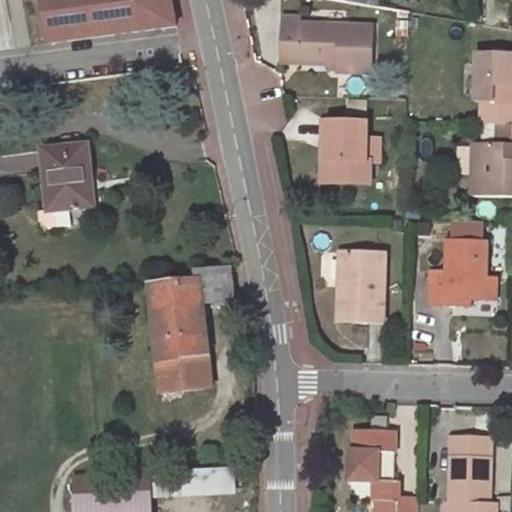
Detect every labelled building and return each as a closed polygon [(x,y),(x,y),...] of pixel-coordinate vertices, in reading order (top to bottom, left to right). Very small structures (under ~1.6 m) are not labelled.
[(42,0),(51,45),(164,29),(163,20),(175,18),(172,0),(42,0)] [(367,0),(368,7),(380,9),(381,0),(367,0)] [(175,18),(163,20),(164,29),(177,28),(175,18)] [(339,58),(339,68),(339,73),(372,73),(373,27),(300,25),(300,19),(285,19),(283,57),(329,58),(339,58)] [(482,101),(481,124),(497,125),(511,124),(511,56),(478,55),(476,101),(482,101)] [(329,67),(339,68),(339,58),(329,58),(329,67)] [(367,161),(368,139),(368,123),(325,122),(325,139),(328,139),(327,182),(370,183),(370,161),(367,161)] [(511,124),(497,125),(496,145),(475,144),(474,164),(473,196),(511,197),(511,124)] [(380,140),(368,139),(367,161),(370,161),(379,162),(380,140)] [(49,214),(88,209),(85,185),(92,183),(89,146),(43,151),(49,214)] [(473,196),(474,164),(465,164),(460,168),(459,190),(464,195),(473,196)] [(491,301),(492,280),(488,280),(488,244),(449,242),(448,273),(431,273),(431,306),(463,307),(463,300),(472,300),(491,301)] [(386,254),(350,254),(349,287),(341,287),(341,322),(383,323),(386,254)] [(349,287),(350,254),(342,254),(341,287),(349,287)] [(234,302),(230,269),(199,272),(203,305),(234,302)] [(203,305),(199,272),(196,272),(197,281),(151,286),(159,363),(209,356),(203,305)] [(213,389),(209,356),(159,363),(162,394),(213,389)] [(399,511),(399,500),(399,483),(394,483),(395,433),(356,432),(356,453),(351,452),(350,482),(376,483),(376,511),(399,511)] [(455,504),(454,511),(496,511),(496,506),(489,506),(491,440),(454,439),(451,504),(455,504)] [(233,470),(152,473),(153,495),(233,491),(233,470)] [(154,511),(153,495),(152,473),(74,477),(75,511),(154,511)] [(417,511),(417,501),(399,500),(399,511),(417,511)]
